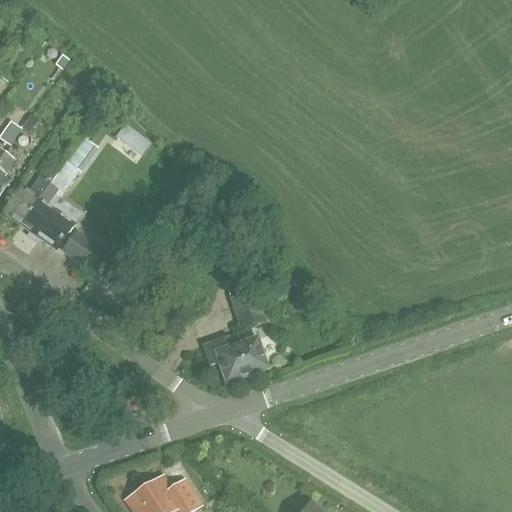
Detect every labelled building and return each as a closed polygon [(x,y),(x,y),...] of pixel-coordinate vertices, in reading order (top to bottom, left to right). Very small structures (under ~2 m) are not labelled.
[(70,63),(63,57),(56,66),(63,72),(70,63)] [(31,116),(22,129),(30,135),(40,122),(31,116)] [(12,149),(13,148),(24,132),(12,124),(0,141),(12,149)] [(125,126),(115,139),(128,149),(138,136),(125,126)] [(64,169),(56,180),(30,214),(21,228),(38,240),(57,253),(75,228),(57,215),(50,209),(61,195),(64,197),(78,179),(99,150),(85,140),(64,169)] [(15,164),(6,158),(0,166),(0,201),(12,185),(4,179),(15,164)] [(56,180),(64,169),(54,183),(46,177),(40,184),(39,183),(29,197),(21,192),(4,215),(21,228),(30,214),(56,180)] [(111,257),(77,233),(62,254),(95,277),(111,257)] [(255,292),(231,300),(229,301),(241,334),(267,325),(255,292)] [(231,348),(228,339),(201,348),(208,369),(219,365),(225,382),(230,384),(268,371),(257,339),(231,348)] [(123,404),(128,418),(142,413),(137,399),(123,404)] [(130,511),(176,511),(183,507),(164,477),(125,503),(130,511)]
